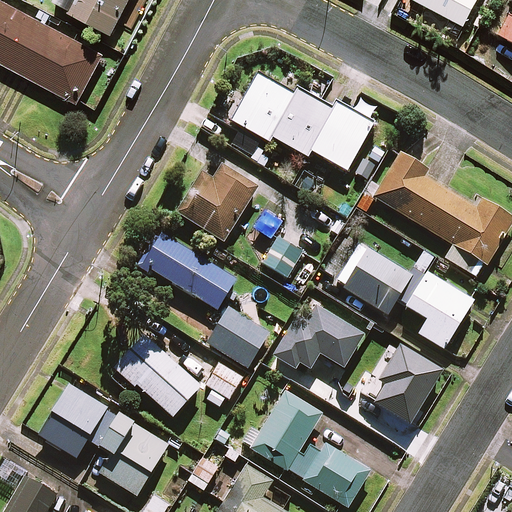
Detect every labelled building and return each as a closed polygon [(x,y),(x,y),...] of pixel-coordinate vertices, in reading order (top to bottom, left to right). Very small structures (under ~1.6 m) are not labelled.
[(0,0),(0,62),(78,104),(105,55),(0,0)] [(58,0),(57,3),(72,10),(70,13),(116,36),(123,22),(132,27),(145,0),(58,0)] [(477,0),(415,0),(464,25),(477,0)] [(511,11),(499,34),(511,41),(511,11)] [(292,95),(257,76),(232,122),(269,142),(271,138),(307,157),(311,151),(347,171),(372,124),(335,104),(331,110),(295,90),(292,95)] [(428,173),(400,155),(374,198),(453,246),(445,259),(478,279),(511,222),(511,218),(482,200),(477,209),(425,178),(428,173)] [(256,189),(220,167),(213,180),(201,173),(176,214),(223,243),(256,189)] [(324,179),(304,167),(292,186),(313,198),(324,179)] [(283,224),(266,212),(254,229),(272,241),(283,224)] [(311,237),(287,222),(262,263),(286,278),(311,237)] [(234,280),(157,233),(139,263),(216,310),(234,280)] [(409,276),(361,246),(336,285),(384,316),(409,276)] [(425,273),(406,308),(426,319),(418,333),(447,349),(474,300),(425,273)] [(229,309),(207,344),(246,369),(268,334),(263,331),(254,296),(239,300),(243,319),(229,309)] [(144,337),(114,370),(134,388),(136,385),(173,418),(200,387),(144,337)] [(207,399),(219,407),(225,398),(227,400),(241,379),(220,365),(206,385),(213,390),(207,399)] [(117,415),(116,418),(104,411),(106,408),(69,386),(39,436),(76,459),(88,440),(111,454),(99,474),(136,496),(167,446),(117,415)] [(286,471),(297,454),(321,415),(285,393),(260,434),(251,429),(242,444),(286,471)] [(297,454),(286,471),(347,508),(369,472),(325,445),(320,454),(310,448),(304,458),(297,454)] [(245,465),(224,502),(217,511),(279,511),(261,500),(272,482),(245,465)] [(46,511),(56,495),(25,477),(4,511),(86,511),(87,511),(86,511),(46,511)] [(164,511),(168,506),(154,497),(144,511),(164,511)]
